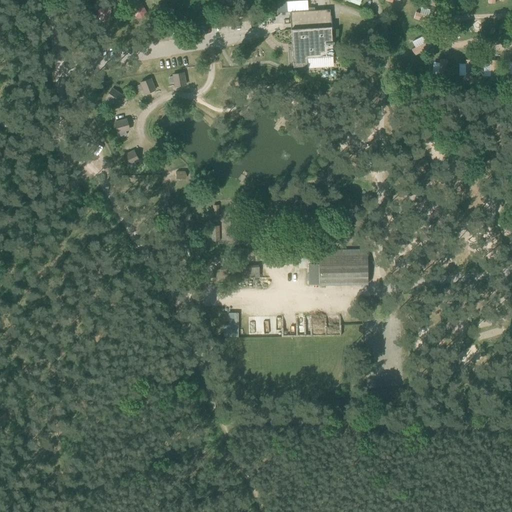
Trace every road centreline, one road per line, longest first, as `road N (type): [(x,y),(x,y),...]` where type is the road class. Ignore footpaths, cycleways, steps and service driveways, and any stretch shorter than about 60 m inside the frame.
road 1 (unclassified): [(170,294),(94,168),(66,150),(46,0)]
road 2 (track): [(511,427),(221,423)]
road 3 (track): [(221,423),(170,294)]
